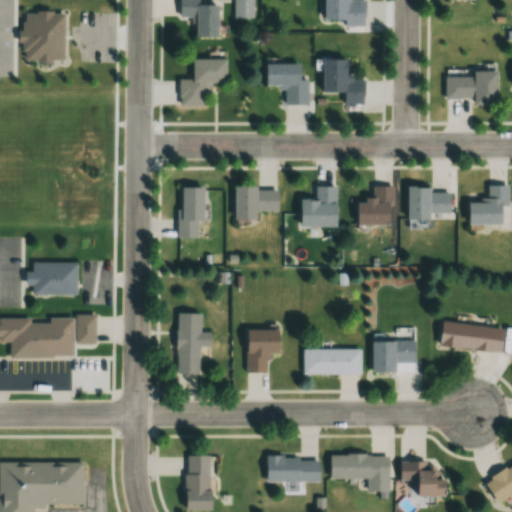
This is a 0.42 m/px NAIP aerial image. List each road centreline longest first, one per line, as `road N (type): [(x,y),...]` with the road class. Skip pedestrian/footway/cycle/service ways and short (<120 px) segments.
road 1 (residential): [(143,511),(135,474),(139,0)]
road 2 (residential): [(0,413),(476,411)]
road 3 (residential): [(138,145),(511,144)]
road 4 (residential): [(405,144),(406,0)]
